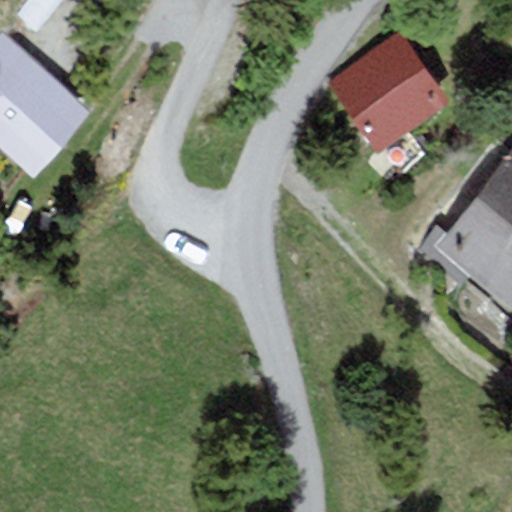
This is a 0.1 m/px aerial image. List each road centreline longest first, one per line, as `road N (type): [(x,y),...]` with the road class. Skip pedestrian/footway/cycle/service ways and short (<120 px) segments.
road 1 (residential): [(249,240),(174,204),(164,175),(162,142),(214,0)]
road 2 (unclassified): [(304,511),(249,240)]
road 3 (unclassified): [(249,240),(253,183),(282,119),(368,0)]
